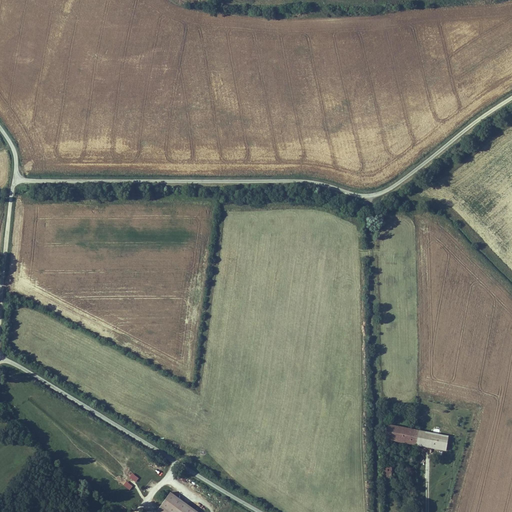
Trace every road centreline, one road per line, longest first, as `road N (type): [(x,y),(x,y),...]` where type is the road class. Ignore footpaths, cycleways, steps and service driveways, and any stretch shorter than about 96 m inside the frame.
road 1 (unclassified): [(17,178),(294,180),(375,195),(511,97)]
road 2 (track): [(368,196),(377,511)]
road 3 (unclassified): [(0,358),(259,511)]
road 4 (unclassified): [(0,301),(17,178)]
